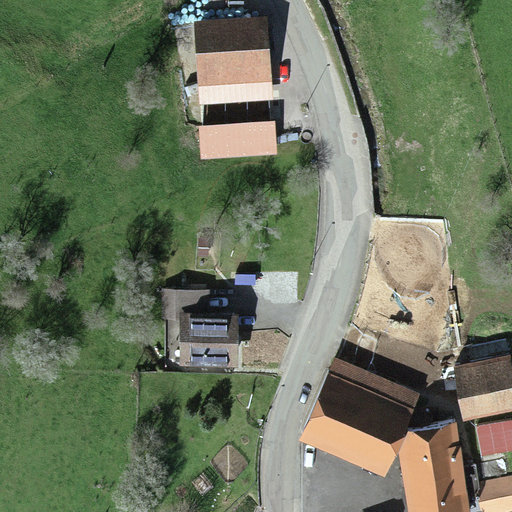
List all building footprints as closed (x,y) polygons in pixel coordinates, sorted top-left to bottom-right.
[(254,13),(189,16),(193,80),(258,76),(254,13)] [(241,253),(224,255),(226,273),(244,270),(241,253)] [(227,309),(176,310),(176,357),(227,356),(227,309)] [(497,348),(446,358),(456,409),(507,399),(497,348)] [(334,353),(299,433),(377,467),(392,432),(397,421),(412,387),(334,353)] [(438,511),(460,508),(445,414),(397,421),(392,432),(405,511),(438,511)] [(511,500),(507,479),(476,486),(481,511),(489,511),(511,507),(511,500)]
